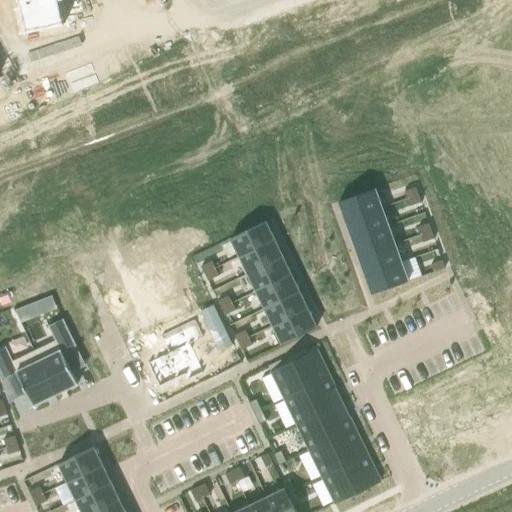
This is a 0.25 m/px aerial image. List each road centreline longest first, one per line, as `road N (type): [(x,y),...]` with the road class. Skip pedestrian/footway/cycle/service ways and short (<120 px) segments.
road 1 (residential): [(199,12),(16,64),(0,29)]
road 2 (residential): [(356,377),(421,510)]
